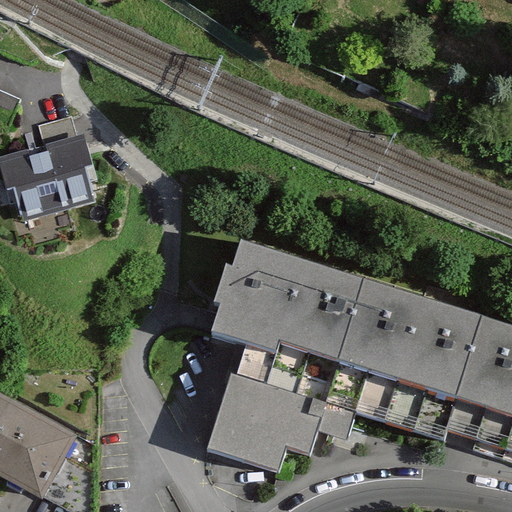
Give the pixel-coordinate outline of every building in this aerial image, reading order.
[(28,99),(0,86),(0,118),(16,125),(28,99)] [(54,145),(85,136),(79,116),(48,125),(54,145)] [(54,145),(11,157),(18,184),(28,181),(38,216),(102,198),(92,164),(100,161),(93,134),(85,136),(54,145)] [(248,351),(236,389),(298,409),(312,368),(340,280),(245,248),(215,340),(248,351)] [(485,327),(340,280),(312,368),(369,387),(361,410),(448,438),(451,430),(485,327)] [(511,335),(485,327),(451,430),(511,449),(511,335)] [(88,436),(0,389),(0,472),(53,501),(75,461),(88,436)] [(327,418),(298,409),(236,389),(214,455),(283,478),(289,458),(312,465),(327,418)]
